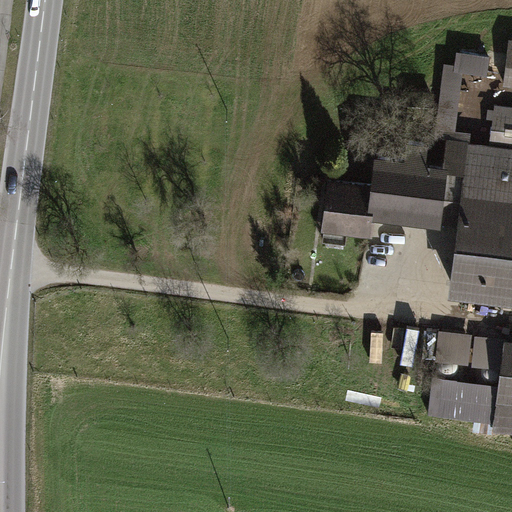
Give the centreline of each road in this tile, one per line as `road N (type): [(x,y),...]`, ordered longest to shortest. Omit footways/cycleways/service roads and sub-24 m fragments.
road 1 (residential): [(12,267),(511,327)]
road 2 (tertiary): [(12,267),(43,0)]
road 3 (tertiary): [(0,420),(12,267)]
